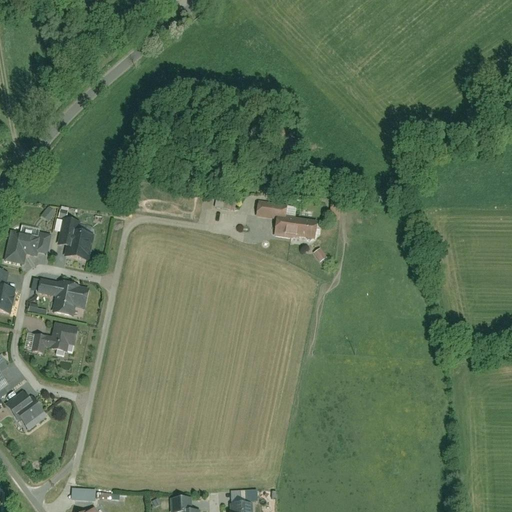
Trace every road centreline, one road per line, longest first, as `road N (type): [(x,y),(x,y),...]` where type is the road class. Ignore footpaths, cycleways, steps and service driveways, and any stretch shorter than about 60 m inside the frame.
road 1 (residential): [(0,206),(52,132),(198,0)]
road 2 (residential): [(89,406),(43,390),(16,357),(29,276),(40,268),(115,283)]
road 3 (residential): [(115,283),(135,221),(226,232)]
road 4 (residential): [(89,406),(115,283)]
